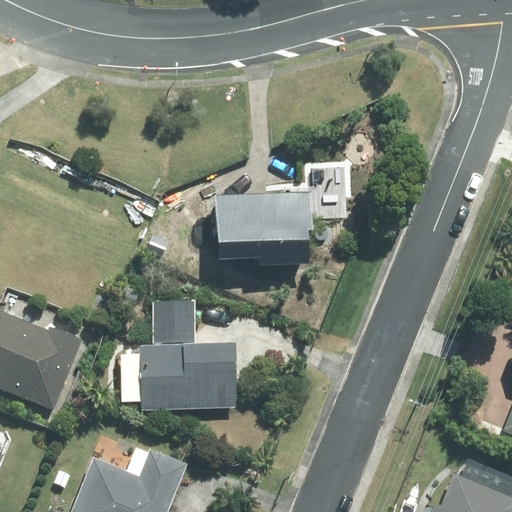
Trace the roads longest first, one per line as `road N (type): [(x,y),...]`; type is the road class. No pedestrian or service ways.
road 1 (residential): [(317,511),(481,107),(501,0)]
road 2 (tertiary): [(4,0),(125,38),(183,39),(368,0)]
